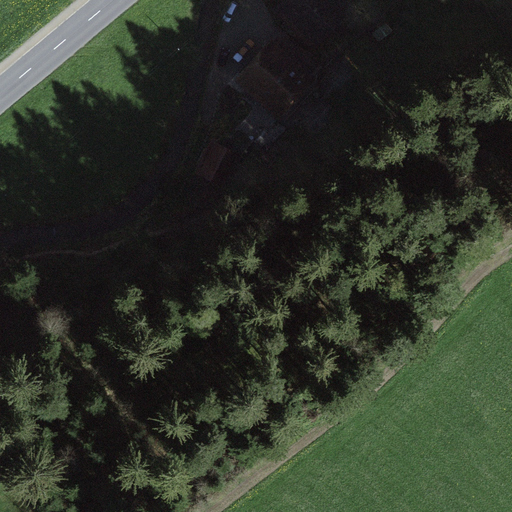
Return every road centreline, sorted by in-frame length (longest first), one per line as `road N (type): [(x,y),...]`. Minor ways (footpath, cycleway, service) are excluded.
road 1 (track): [(511,243),(471,275),(355,398),(208,511)]
road 2 (tertiary): [(0,92),(112,0)]
